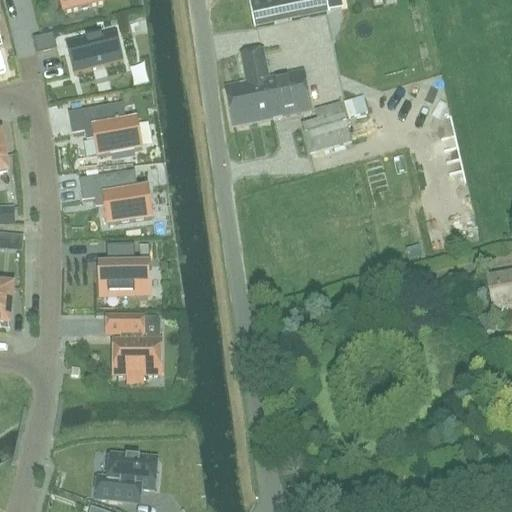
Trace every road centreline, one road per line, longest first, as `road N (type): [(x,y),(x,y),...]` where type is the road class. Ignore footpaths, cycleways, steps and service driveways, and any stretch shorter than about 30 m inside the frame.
road 1 (unclassified): [(274,511),(196,0)]
road 2 (residential): [(46,364),(47,190),(39,119),(23,99)]
road 3 (residential): [(15,511),(46,364)]
road 4 (unclassified): [(511,491),(374,511)]
